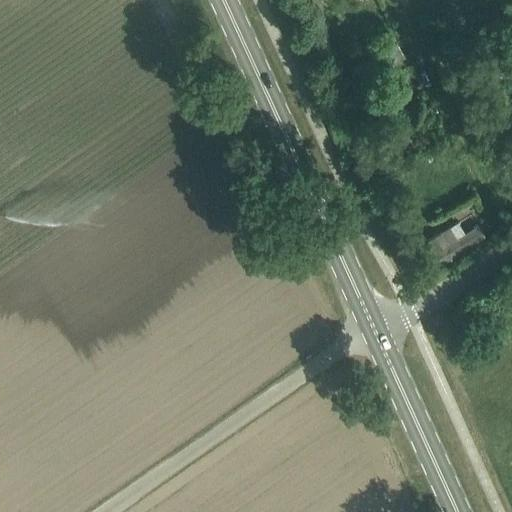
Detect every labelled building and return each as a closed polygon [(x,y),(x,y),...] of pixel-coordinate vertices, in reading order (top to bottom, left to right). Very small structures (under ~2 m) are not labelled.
[(445,47),(470,104),(486,97),(461,40),(445,47)] [(397,45),(353,68),(362,85),(406,62),(397,45)] [(352,77),(337,85),(343,98),(359,91),(352,77)] [(412,87),(383,100),(389,113),(418,100),(412,87)] [(390,145),(395,159),(429,145),(424,131),(390,145)] [(442,264),(485,237),(477,224),(458,235),(452,226),(428,241),(442,264)]
